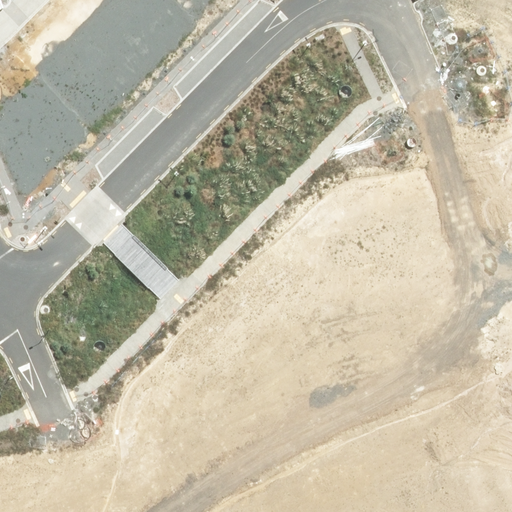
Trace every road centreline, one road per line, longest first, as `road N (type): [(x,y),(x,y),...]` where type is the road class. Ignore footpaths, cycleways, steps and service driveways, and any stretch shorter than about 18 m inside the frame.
road 1 (residential): [(324,0),(294,16),(75,239),(3,297)]
road 2 (residential): [(385,0),(500,288)]
road 3 (residential): [(283,421),(511,326)]
road 4 (residential): [(89,503),(3,297)]
road 5 (residential): [(89,503),(283,421)]
